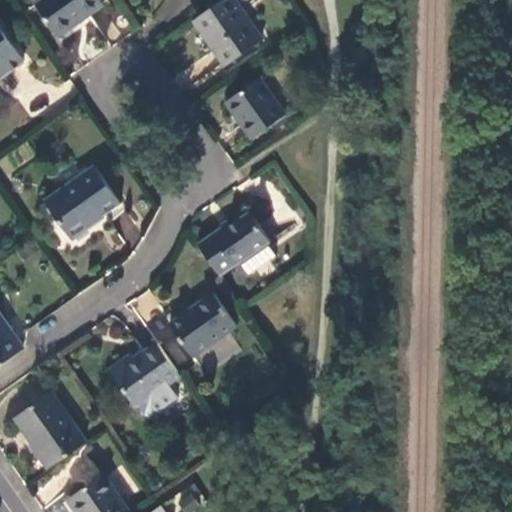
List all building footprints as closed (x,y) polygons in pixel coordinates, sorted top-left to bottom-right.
[(98,0),(41,0),(35,5),(58,38),(102,6),(98,0)] [(261,39),(234,0),(223,0),(217,5),(194,21),(225,65),(261,39)] [(0,29),(0,76),(1,77),(23,62),(0,29)] [(261,80),(227,103),(252,139),(286,116),(261,80)] [(96,168),(46,203),(71,239),(121,204),(96,168)] [(219,229),(198,245),(220,277),(240,263),(249,275),(276,256),(267,244),(269,242),(249,213),(222,232),(219,229)] [(213,294),(170,326),(193,358),(237,327),(213,294)] [(0,365),(23,350),(0,314),(0,365)] [(166,385),(179,376),(158,345),(134,361),(131,358),(110,372),(133,404),(134,404),(146,422),(177,400),(166,385)] [(14,419),(49,470),(87,444),(51,393),(14,419)] [(70,499),(79,511),(130,511),(104,475),(70,499)] [(199,490),(178,492),(180,511),(201,510),(199,490)]
